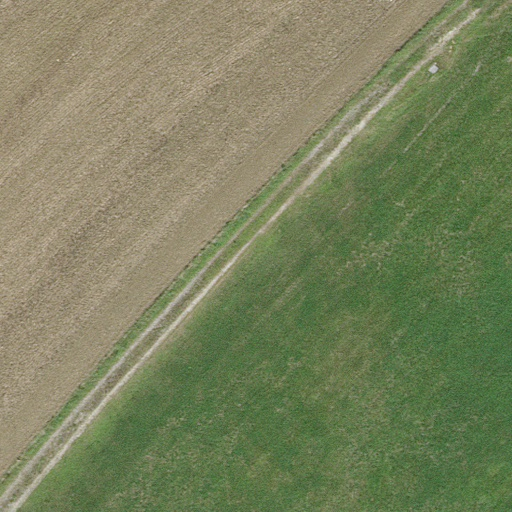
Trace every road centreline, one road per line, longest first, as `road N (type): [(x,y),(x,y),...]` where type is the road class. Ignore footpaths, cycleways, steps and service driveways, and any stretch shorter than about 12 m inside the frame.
road 1 (track): [(0,504),(33,454),(362,116)]
road 2 (track): [(508,0),(362,116)]
